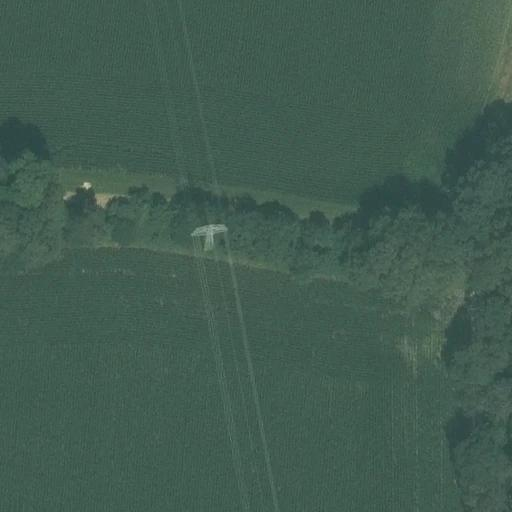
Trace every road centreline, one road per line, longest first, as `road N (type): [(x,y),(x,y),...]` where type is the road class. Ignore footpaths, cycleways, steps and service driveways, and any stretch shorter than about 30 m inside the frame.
road 1 (track): [(468,210),(472,511)]
road 2 (track): [(511,78),(468,210)]
